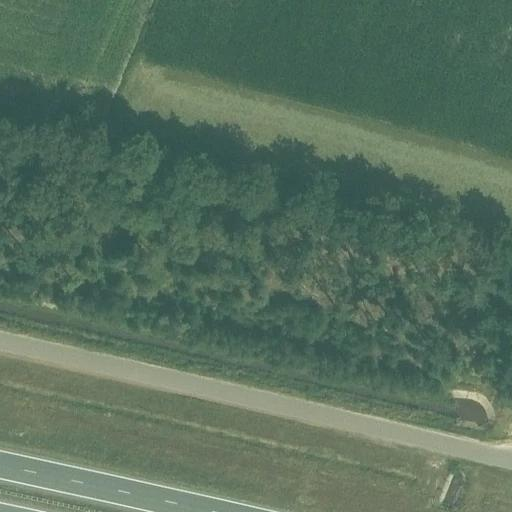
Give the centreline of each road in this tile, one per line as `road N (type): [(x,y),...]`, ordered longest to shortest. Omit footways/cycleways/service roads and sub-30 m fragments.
road 1 (unclassified): [(511,458),(0,341)]
road 2 (trunk): [(209,511),(0,468)]
